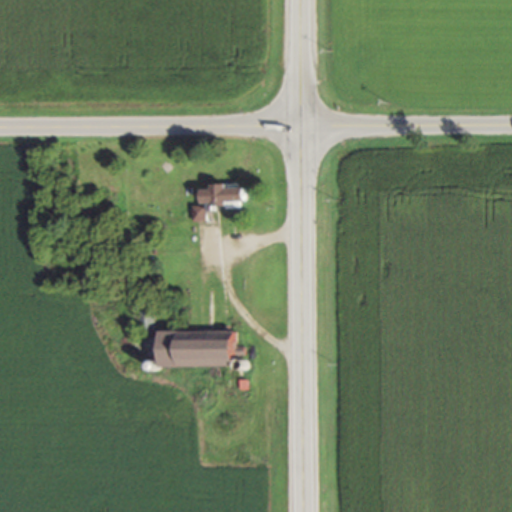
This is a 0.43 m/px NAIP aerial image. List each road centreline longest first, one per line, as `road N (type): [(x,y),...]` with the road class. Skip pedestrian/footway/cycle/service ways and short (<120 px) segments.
road 1 (tertiary): [(301,0),(304,511)]
road 2 (secondary): [(0,126),(511,124)]
